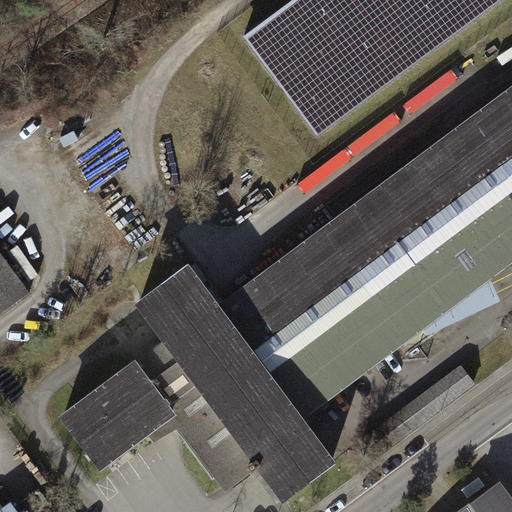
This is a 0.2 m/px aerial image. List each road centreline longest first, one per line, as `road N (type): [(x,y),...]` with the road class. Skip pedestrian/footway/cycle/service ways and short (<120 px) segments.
road 1 (unknown): [(0,369),(41,298),(52,247),(33,200),(0,153)]
road 2 (unclassified): [(364,511),(511,402)]
